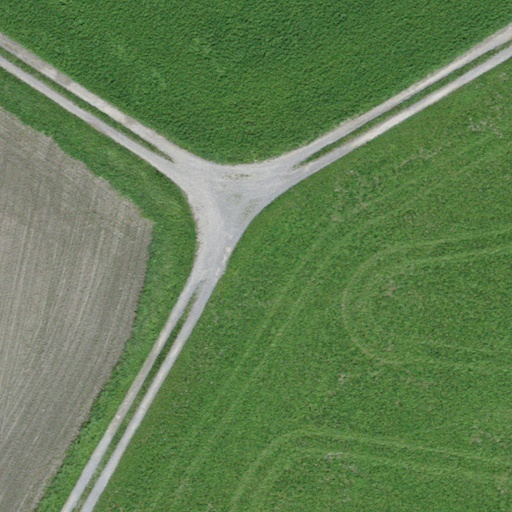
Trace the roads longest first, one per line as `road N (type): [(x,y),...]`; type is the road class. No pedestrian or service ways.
road 1 (track): [(62,511),(234,209),(0,52)]
road 2 (track): [(234,209),(511,51)]
